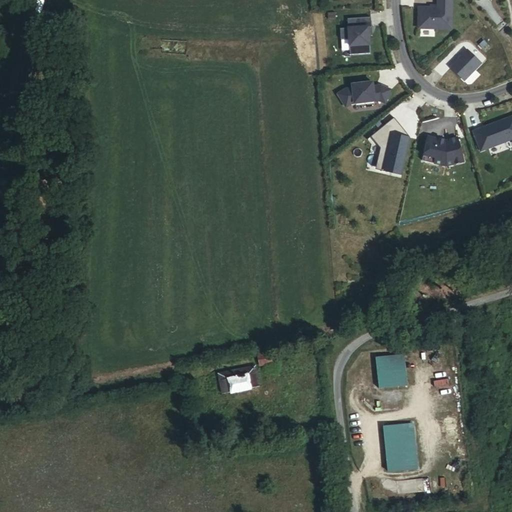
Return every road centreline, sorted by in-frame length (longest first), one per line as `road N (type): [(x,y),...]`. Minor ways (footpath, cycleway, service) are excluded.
road 1 (unclassified): [(355,511),(336,395),(344,353),(358,341),(511,292)]
road 2 (residential): [(511,85),(480,98),(431,91),(404,57),(395,0)]
road 3 (secondary): [(0,144),(30,0)]
